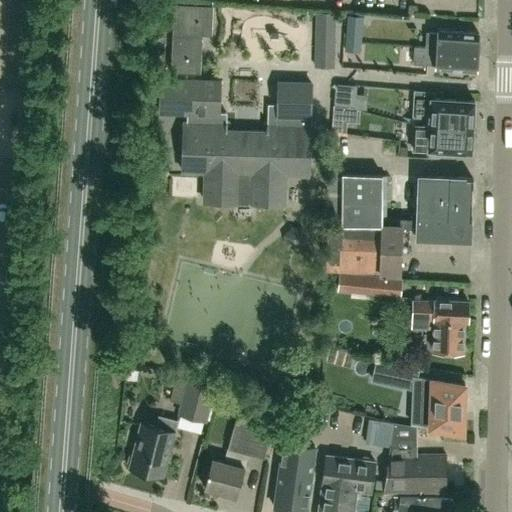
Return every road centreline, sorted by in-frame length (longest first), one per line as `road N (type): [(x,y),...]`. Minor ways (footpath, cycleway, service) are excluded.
road 1 (primary): [(60,511),(98,0)]
road 2 (tertiary): [(491,511),(506,0)]
road 3 (tertiary): [(7,129),(15,0)]
